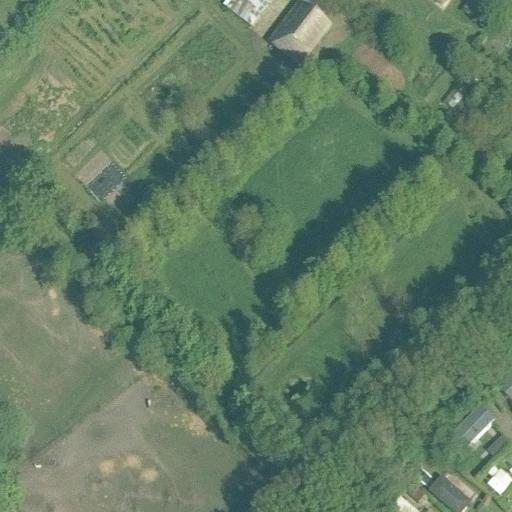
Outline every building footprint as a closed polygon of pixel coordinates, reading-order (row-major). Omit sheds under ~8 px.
[(429,0),(444,9),(450,0),(429,0)] [(472,23),(481,10),(470,3),(462,15),(472,23)] [(300,7),(270,47),(299,69),(329,30),(300,7)] [(493,450),(500,457),(508,449),(501,442),(493,450)] [(424,489),(430,483),(422,475),(416,481),(424,489)] [(408,498),(418,507),(425,499),(415,489),(408,498)] [(389,510),(390,511),(414,511),(399,498),(389,510)]
